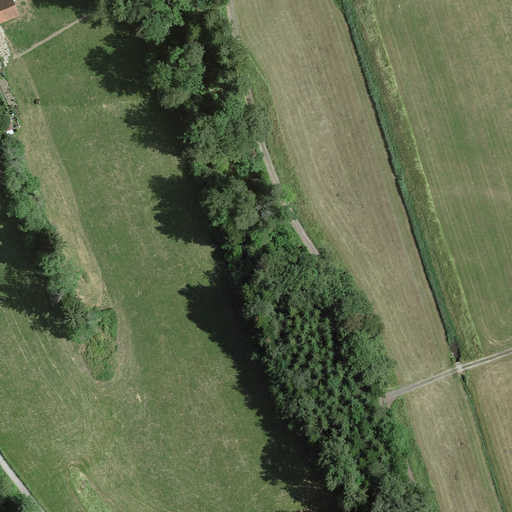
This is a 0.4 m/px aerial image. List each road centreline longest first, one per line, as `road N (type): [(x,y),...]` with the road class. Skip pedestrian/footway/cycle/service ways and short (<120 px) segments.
road 1 (track): [(216,0),(260,158),(376,400),(411,511)]
road 2 (track): [(511,349),(376,400)]
